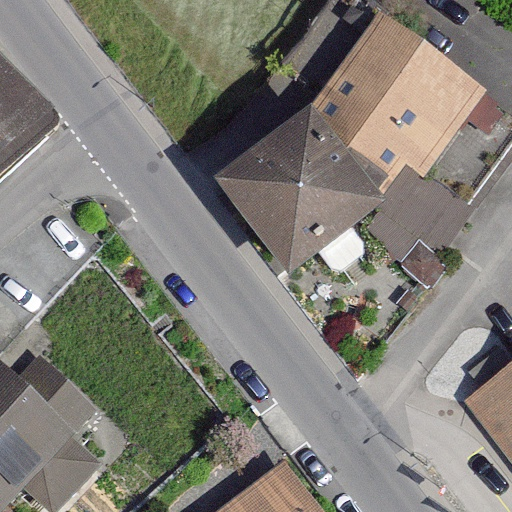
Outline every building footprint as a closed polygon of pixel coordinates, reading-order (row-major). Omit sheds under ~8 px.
[(380,22),(211,195),(332,312),(501,138),(380,22)] [(0,150),(45,106),(0,61),(0,150)] [(511,358),(457,398),(511,473),(511,358)] [(0,368),(0,511),(27,511),(86,448),(0,368)] [(322,511),(284,462),(218,511),(322,511)]
